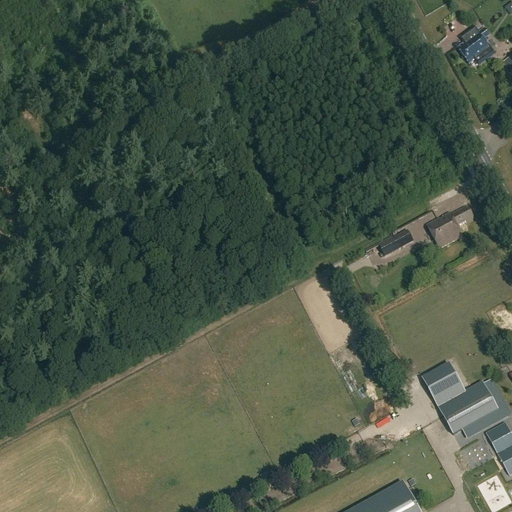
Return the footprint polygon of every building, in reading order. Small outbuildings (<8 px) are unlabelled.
[(462,39),(465,43),(457,48),(469,65),(490,50),(483,41),(490,36),(484,28),(479,32),(477,29),(462,39)] [(511,56),(503,64),(505,67),(501,66),(501,71),(509,72),(511,75),(511,56)] [(465,210),(464,208),(450,216),(449,214),(442,217),(443,218),(439,221),(438,220),(427,226),(439,250),(462,238),(457,229),(460,227),(459,226),(465,223),(465,224),(474,219),(468,209),(465,210)] [(414,242),(408,230),(384,242),(385,244),(378,247),(382,254),(388,251),(390,253),(398,249),(398,250),(414,242)] [(428,344),(428,330),(397,331),(397,345),(428,344)] [(482,384),(438,409),(450,432),(495,407),(482,384)] [(497,403),(502,410),(510,405),(505,397),(497,403)] [(511,475),(511,436),(505,424),(456,451),(468,474),(499,456),(511,477),(511,475)] [(453,481),(444,465),(442,466),(440,462),(419,474),(430,494),(453,481)] [(417,511),(403,484),(395,489),(387,475),(318,511),(417,511)] [(320,499),(323,505),(334,499),(331,494),(320,499)]
